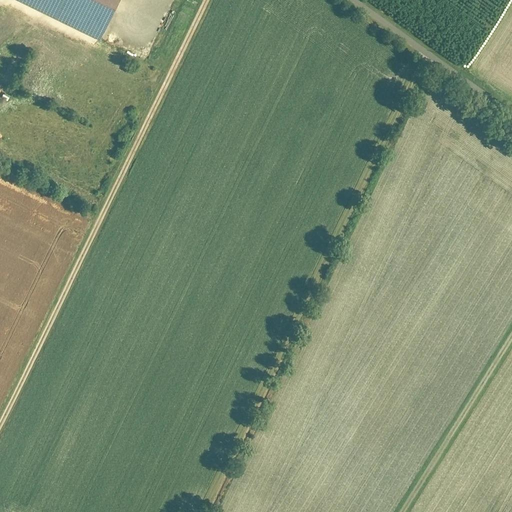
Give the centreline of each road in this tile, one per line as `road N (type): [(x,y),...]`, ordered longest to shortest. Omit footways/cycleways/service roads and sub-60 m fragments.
road 1 (track): [(425,53),(204,511)]
road 2 (track): [(209,0),(0,427)]
road 3 (track): [(511,341),(408,511)]
road 4 (residential): [(511,115),(349,0)]
